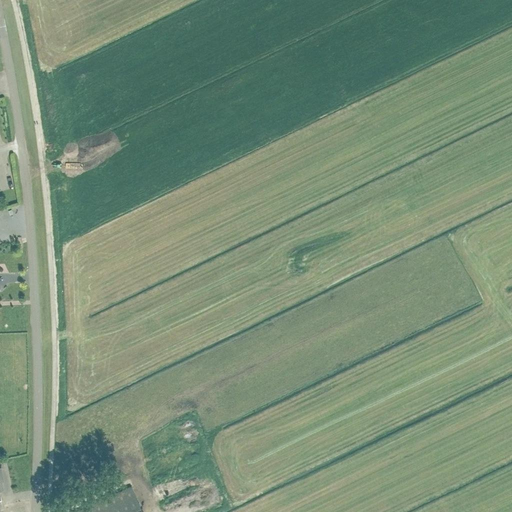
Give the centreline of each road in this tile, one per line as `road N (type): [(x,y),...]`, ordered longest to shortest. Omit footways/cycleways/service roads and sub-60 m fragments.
road 1 (tertiary): [(34,511),(35,304),(22,149),(0,20)]
road 2 (track): [(511,318),(317,58)]
